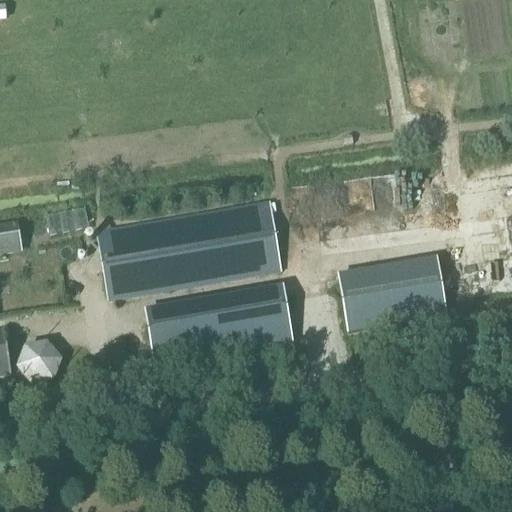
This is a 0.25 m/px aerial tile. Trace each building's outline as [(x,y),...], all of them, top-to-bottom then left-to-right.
[(269,209),(97,238),(108,302),(279,273),(269,209)] [(15,230),(0,232),(0,255),(18,253),(15,230)] [(437,265),(338,281),(347,337),(446,320),(437,265)] [(282,289),(145,312),(154,370),(292,346),(282,289)] [(0,379),(12,378),(5,333),(0,334),(0,379)] [(124,348),(108,351),(113,380),(129,377),(124,348)]
